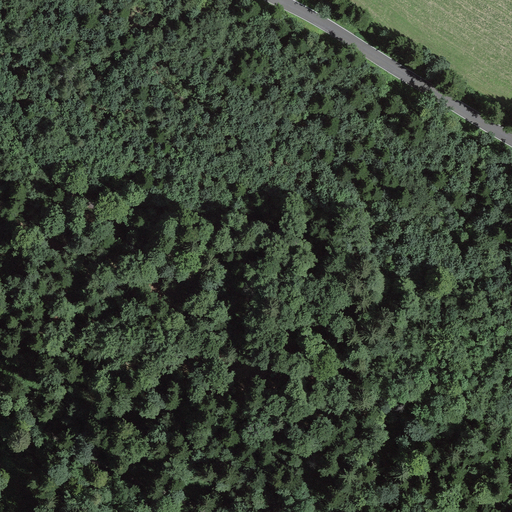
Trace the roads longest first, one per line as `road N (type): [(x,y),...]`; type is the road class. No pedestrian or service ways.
road 1 (track): [(0,115),(36,158),(91,202),(336,344),(381,388),(420,444),(437,478),(440,511)]
road 2 (tertiary): [(281,0),(511,139)]
